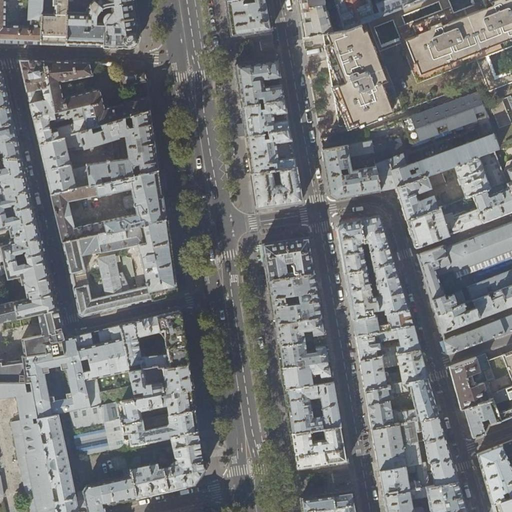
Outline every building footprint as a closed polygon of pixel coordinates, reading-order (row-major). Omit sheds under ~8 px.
[(17,43),(40,44),(42,13),(42,0),(0,0),(0,42),(14,43),(17,43)] [(67,0),(53,0),(53,5),(56,5),(55,14),(42,13),(40,44),(52,44),(65,44),(67,11),(67,0)] [(138,34),(137,29),(134,7),(133,0),(93,0),(90,3),(87,7),(85,13),(67,11),(65,44),(93,45),(103,45),(118,46),(122,46),(122,45),(124,45),(125,46),(129,46),(132,45),(135,42),(137,39),(138,34)] [(268,12),(265,0),(253,0),(254,1),(242,3),(241,0),(229,0),(225,1),(228,18),(231,35),(271,29),(268,12)] [(295,0),(299,19),(302,37),(322,33),(346,29),(340,12),(327,16),(323,2),(322,0),(295,0)] [(340,126),(357,123),(359,127),(367,121),(381,119),(381,118),(474,83),(477,91),(476,91),(498,149),(511,143),(511,0),(420,0),(346,29),(322,33),(324,42),(325,48),(326,54),(338,126),(340,126)] [(369,11),(365,0),(336,0),(340,12),(346,29),(420,0),(385,0),(374,4),(376,8),(369,11)] [(237,52),(247,54),(248,45),(238,43),(237,52)] [(241,106),(283,100),(281,84),(263,87),(262,79),(279,77),(278,68),(276,58),(235,65),(238,85),(241,106)] [(27,96),(32,117),(54,112),(43,61),(19,60),(22,73),(26,91),(27,96)] [(53,61),(43,61),(54,112),(80,106),(86,130),(150,110),(147,89),(144,72),(122,71),(111,65),(108,65),(110,70),(120,71),(122,84),(133,83),(136,99),(126,101),(126,103),(104,109),(99,89),(62,98),(58,81),(92,75),(88,63),(62,62),(53,61)] [(0,157),(22,158),(12,120),(10,110),(1,72),(0,70),(0,157)] [(493,150),(498,149),(476,91),(400,119),(416,161),(406,165),(392,122),(370,130),(342,135),(326,138),(327,143),(328,148),(370,141),(374,160),(375,166),(379,190),(385,189),(396,187),(439,171),(454,165),(493,150)] [(286,113),(283,100),(241,106),(243,120),(246,136),(289,130),(286,114),(286,113)] [(80,106),(54,112),(32,117),(35,129),(39,144),(63,137),(86,130),(80,106)] [(86,130),(63,137),(39,144),(44,166),(51,194),(95,184),(159,169),(155,141),(150,110),(86,130)] [(292,149),(289,130),(246,136),(249,155),(252,173),(295,167),(292,149)] [(369,161),(374,160),(370,141),(328,148),(322,149),(322,150),(326,173),(330,194),(336,198),(356,194),(379,190),(375,166),(352,170),(349,157),(353,156),(354,159),(368,157),(369,161)] [(493,150),(454,165),(464,198),(472,195),(501,184),(506,182),(502,172),(493,150)] [(37,227),(36,221),(26,179),(24,170),(22,158),(0,157),(0,275),(1,275),(0,272),(0,263),(44,253),(37,227)] [(511,158),(504,162),(502,172),(506,182),(508,188),(511,197),(511,196),(511,158)] [(278,204),(301,201),(301,200),(298,184),(295,167),(252,173),(254,190),(257,207),(278,204)] [(159,169),(95,184),(98,195),(130,188),(136,214),(103,221),(106,232),(140,225),(166,219),(163,194),(159,169)] [(439,171),(396,187),(401,204),(406,220),(436,208),(432,196),(417,201),(415,193),(443,183),(439,171)] [(56,216),(62,243),(106,232),(103,221),(102,219),(88,223),(88,225),(74,228),(68,201),(74,200),(75,202),(82,201),(81,198),(98,195),(95,184),(51,194),(56,216)] [(511,198),(511,197),(508,188),(503,190),(501,184),(472,195),(477,209),(465,213),(464,211),(453,215),(452,213),(442,216),(439,207),(436,208),(406,220),(410,234),(415,248),(448,235),(445,227),(452,225),(454,233),(511,210),(511,198)] [(358,219),(366,252),(369,252),(371,262),(368,262),(369,269),(372,268),(393,262),(386,239),(379,215),(358,219)] [(176,294),(177,292),(175,275),(172,259),(172,256),(166,219),(140,225),(144,244),(139,245),(140,249),(141,253),(140,253),(143,265),(144,265),(148,286),(152,300),(176,294)] [(362,253),(366,252),(358,219),(341,222),(336,229),(338,242),(344,273),(369,269),(368,262),(364,263),(362,253)] [(453,273),(511,250),(511,221),(443,248),(446,256),(453,273)] [(116,309),(152,300),(148,286),(121,292),(120,286),(135,283),(130,254),(115,256),(113,250),(133,246),(134,247),(133,248),(136,251),(137,250),(140,249),(139,245),(144,244),(140,225),(106,232),(62,243),(66,261),(69,274),(85,271),(81,253),(98,248),(100,253),(102,258),(98,259),(105,296),(91,300),(88,285),(73,288),(74,293),(79,315),(82,317),(116,309)] [(267,280),(314,272),(311,255),(308,237),(286,240),(262,244),(265,262),(267,280)] [(459,291),(442,297),(432,270),(441,267),(438,259),(446,256),(443,248),(442,245),(417,254),(432,304),(433,304),(436,314),(464,303),(459,291)] [(454,278),(511,256),(511,250),(453,273),(454,278)] [(16,319),(38,314),(57,310),(55,303),(49,278),(44,253),(0,263),(0,272),(1,275),(2,282),(16,278),(21,301),(12,302),(16,319)] [(179,255),(172,256),(172,259),(175,275),(182,273),(179,255)] [(372,268),(369,269),(370,274),(373,273),(376,284),(373,285),(378,310),(384,309),(384,313),(385,313),(408,309),(401,287),(393,262),(372,268)] [(369,269),(344,273),(348,296),(351,311),(352,319),(373,315),(372,311),(378,310),(373,285),(369,286),(367,275),(370,274),(369,269)] [(469,301),(511,284),(511,269),(465,287),(469,301)] [(269,294),(274,324),(322,317),(319,297),(314,272),(267,280),(269,294)] [(464,303),(436,314),(441,332),(511,305),(511,314),(444,340),(448,353),(510,331),(511,330),(511,284),(469,301),(464,303)] [(0,382),(25,382),(22,360),(4,364),(3,361),(0,360),(0,322),(16,319),(12,302),(0,304),(0,382)] [(408,309),(385,313),(387,323),(377,325),(375,315),(373,315),(352,319),(353,325),(355,336),(413,325),(410,316),(408,309)] [(22,340),(25,356),(45,353),(43,344),(58,340),(63,338),(62,333),(61,329),(60,325),(57,310),(38,314),(41,329),(42,335),(29,338),(22,340)] [(179,310),(178,311),(148,318),(141,320),(119,325),(129,371),(157,367),(158,368),(164,368),(188,364),(185,341),(180,312),(179,310)] [(275,328),(280,363),(281,367),(330,360),(328,349),(324,327),(322,317),(274,324),(275,328)] [(83,334),(75,336),(79,359),(87,357),(92,377),(83,379),(90,407),(116,402),(122,401),(135,399),(129,371),(119,325),(97,331),(83,334)] [(357,346),(359,360),(420,349),(415,335),(413,325),(355,336),(357,346)] [(43,344),(45,353),(25,356),(22,357),(22,360),(25,382),(30,383),(38,419),(57,414),(68,411),(90,407),(83,379),(79,359),(75,336),(65,339),(65,338),(63,338),(58,340),(43,344)] [(406,381),(408,381),(428,378),(424,364),(420,349),(359,360),(361,372),(364,389),(406,381)] [(511,350),(486,360),(489,368),(493,378),(498,391),(504,389),(511,385),(511,350)] [(486,360),(484,353),(449,366),(454,387),(460,409),(463,407),(492,398),(490,394),(498,391),(493,378),(474,385),(471,378),(475,377),(480,374),(479,371),(489,368),(486,360)] [(332,371),(330,360),(281,367),(281,372),(284,389),(333,381),(332,371)] [(129,371),(135,399),(192,388),(191,382),(188,364),(164,368),(158,368),(157,367),(129,371)] [(428,378),(408,381),(414,409),(417,419),(439,415),(433,397),(428,378)] [(337,404),(333,381),(284,389),(287,412),(290,433),(310,430),(323,428),(341,425),(337,404)] [(406,381),(364,389),(368,408),(371,427),(417,419),(414,409),(390,413),(388,399),(392,399),(391,393),(408,390),(406,381)] [(55,511),(38,419),(30,383),(25,382),(0,382),(0,497),(4,497),(1,477),(0,477),(0,397),(17,395),(22,421),(12,423),(19,466),(28,464),(30,469),(23,471),(28,500),(35,499),(36,504),(30,505),(31,511),(55,511)] [(194,404),(192,388),(135,399),(122,401),(125,414),(119,416),(121,424),(151,418),(151,413),(150,412),(140,412),(139,409),(158,406),(159,411),(168,409),(169,414),(195,409),(194,404)] [(494,404),(508,399),(504,389),(498,391),(490,394),(492,398),(463,407),(464,408),(468,422),(472,437),(484,433),(481,426),(484,425),(482,420),(487,418),(489,423),(495,421),(511,414),(511,409),(511,408),(498,413),(494,404)] [(126,447),(125,445),(121,424),(119,416),(116,402),(90,407),(68,411),(76,450),(86,455),(124,447),(124,448),(126,447)] [(125,445),(173,436),(198,430),(197,426),(195,409),(169,414),(151,418),(121,424),(125,445)] [(121,500),(136,497),(131,474),(86,485),(83,491),(73,493),(57,414),(38,419),(55,511),(106,511),(104,504),(107,503),(121,500)] [(439,415),(417,419),(371,427),(375,448),(379,470),(421,463),(417,442),(424,440),(427,461),(427,462),(430,462),(432,472),(429,473),(428,467),(425,468),(429,486),(458,481),(449,451),(439,415)] [(342,431),(341,425),(323,428),(324,439),(311,441),(310,430),(290,433),(293,452),(296,469),(347,461),(345,446),(342,431)] [(194,484),(204,469),(202,458),(199,436),(198,430),(173,436),(173,442),(174,448),(166,449),(166,451),(175,455),(176,456),(169,464),(170,466),(158,469),(157,463),(141,466),(138,454),(127,456),(131,474),(136,497),(153,493),(178,487),(194,484)] [(511,439),(477,453),(484,480),(491,503),(511,494),(511,467),(510,469),(506,458),(511,455),(511,439)] [(383,494),(429,486),(425,468),(425,462),(421,463),(379,470),(381,482),(383,494)] [(458,481),(429,486),(383,494),(386,509),(386,511),(423,511),(423,509),(420,507),(413,508),(411,499),(427,497),(429,511),(443,511),(443,510),(448,509),(448,511),(457,511),(466,511),(462,496),(458,481)] [(302,511),(356,511),(356,509),(353,490),(300,498),(302,511)] [(511,511),(511,494),(491,503),(493,511),(511,511)]
